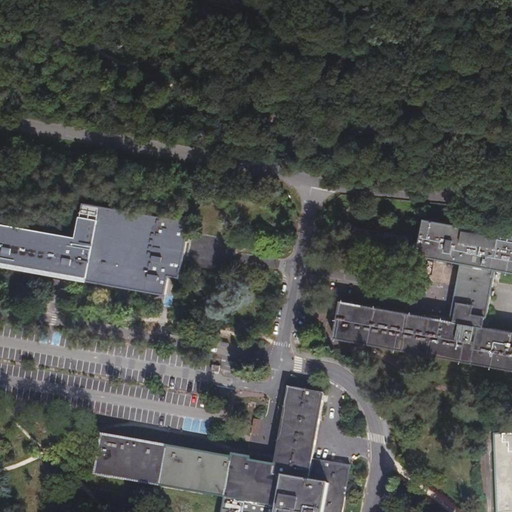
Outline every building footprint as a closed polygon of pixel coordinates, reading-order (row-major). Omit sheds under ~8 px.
[(0,262),(93,278),(106,207),(82,204),(76,240),(0,227),(0,262)] [(188,221),(106,207),(93,278),(161,289),(163,278),(178,280),(183,250),(186,234),(188,221)] [(511,237),(423,221),(419,241),(416,257),(450,263),(458,264),(492,271),(511,274),(511,237)] [(416,257),(419,241),(385,235),(386,230),(373,228),(372,233),(351,230),(348,247),(362,249),(362,247),(398,253),(397,256),(408,258),(409,256),(416,257)] [(492,271),(458,264),(450,307),(447,322),(482,328),(484,318),(490,284),(492,271)] [(447,322),(338,303),(332,339),(511,371),(511,333),(482,328),(447,322)] [(236,455),(107,430),(96,476),(222,499),(219,511),(338,511),(347,464),(319,459),(328,402),(329,397),(329,392),(293,386),(288,391),(279,453),(278,463),(267,461),(256,459),(256,456),(236,452),(236,455)] [(511,511),(511,435),(492,436),(492,445),(494,511),(511,511)]
